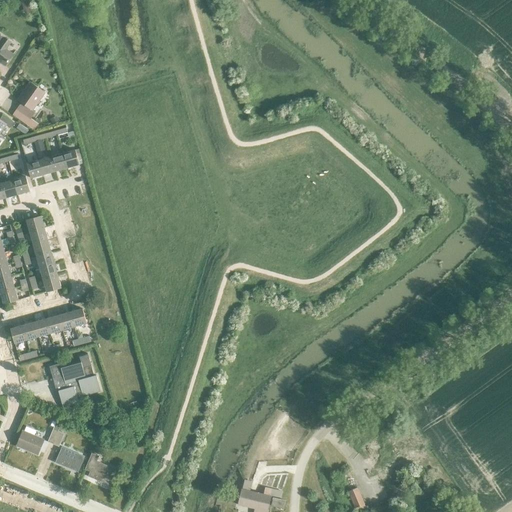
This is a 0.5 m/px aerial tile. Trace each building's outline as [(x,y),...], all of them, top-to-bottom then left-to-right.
[(28,0),(21,0),(25,13),(32,11),(28,0)] [(11,42),(4,38),(0,35),(0,62),(5,66),(13,54),(6,49),(11,42)] [(21,103),(16,109),(31,119),(35,113),(32,110),(44,92),(30,82),(17,101),(21,103)] [(0,133),(6,125),(10,128),(14,123),(2,115),(0,118),(0,133)] [(56,116),(50,119),(52,124),(59,122),(56,116)] [(31,119),(26,125),(34,131),(38,124),(31,119)] [(28,130),(19,123),(16,128),(25,134),(28,130)] [(41,139),(33,141),(36,151),(44,149),(41,139)] [(80,149),(75,150),(79,164),(84,163),(80,149)] [(63,153),(67,168),(79,164),(75,150),(63,153)] [(63,153),(51,156),(55,171),(67,168),(63,153)] [(51,156),(39,160),(43,175),(55,171),(51,156)] [(43,175),(39,160),(26,163),(30,178),(43,175)] [(25,176),(13,180),(17,195),(30,191),(25,176)] [(13,180),(1,183),(5,198),(17,195),(13,180)] [(29,233),(44,228),(40,216),(26,220),(29,233)] [(44,228),(29,233),(33,244),(47,240),(44,228)] [(47,240),(33,244),(36,256),(51,252),(47,240)] [(51,252),(36,256),(39,268),(54,264),(51,252)] [(0,279),(11,276),(7,264),(0,266),(0,279)] [(54,264),(39,268),(43,280),(57,276),(54,264)] [(0,292),(14,288),(11,276),(0,279),(0,292)] [(57,276),(43,280),(46,293),(61,288),(57,276)] [(14,288),(0,292),(0,295),(3,305),(17,301),(14,288)] [(82,309),(70,312),(74,327),(86,324),(82,309)] [(70,312),(58,315),(62,331),(74,327),(70,312)] [(58,315),(46,319),(50,334),(62,331),(58,315)] [(46,319),(34,322),(38,337),(50,334),(46,319)] [(34,322),(22,326),(26,341),(38,337),(34,322)] [(26,341),(22,326),(10,329),(14,344),(26,341)] [(90,336),(77,340),(79,345),(91,341),(90,336)] [(31,358),(30,353),(17,356),(19,362),(31,358)] [(93,376),(87,355),(79,357),(80,363),(61,368),(60,364),(49,366),(52,378),(58,376),(62,390),(58,391),(63,407),(78,403),(77,398),(100,392),(96,376),(93,376)] [(26,427),(24,432),(23,431),(17,445),(38,454),(44,440),(34,436),(36,431),(26,427)] [(53,444),(58,432),(53,429),(47,442),(53,444)] [(58,432),(53,444),(59,447),(64,434),(58,432)] [(63,448),(56,464),(76,472),(83,456),(63,448)] [(110,485),(116,470),(95,462),(98,456),(92,454),(86,469),(96,473),(94,478),(110,485)] [(266,511),(270,495),(242,488),(238,504),(266,511)] [(358,511),(367,507),(360,489),(350,493),(358,511)] [(283,508),(284,501),(272,497),(270,504),(283,508)]
